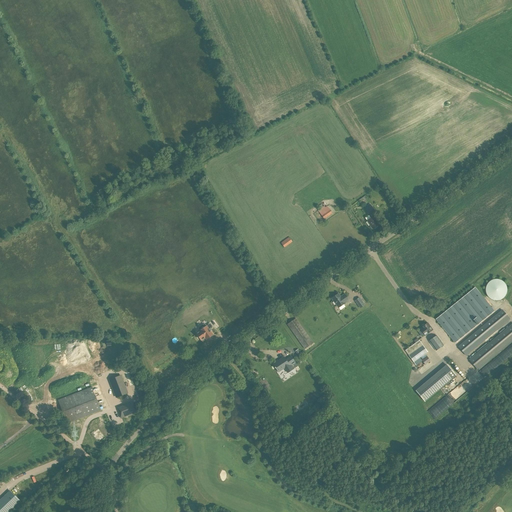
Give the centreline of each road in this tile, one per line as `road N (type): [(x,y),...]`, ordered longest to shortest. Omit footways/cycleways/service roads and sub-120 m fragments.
road 1 (unclassified): [(104,473),(204,367),(511,147)]
road 2 (unclassified): [(104,473),(0,387)]
